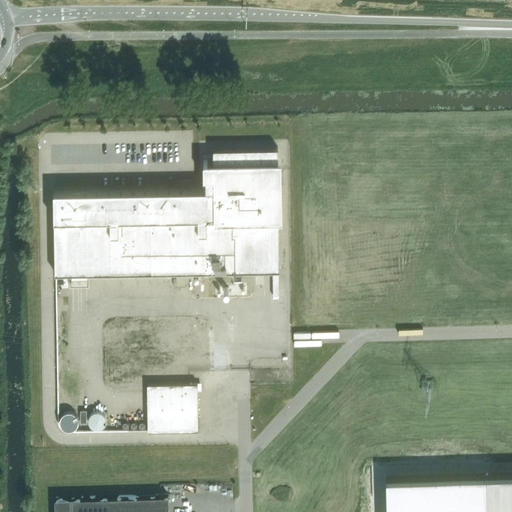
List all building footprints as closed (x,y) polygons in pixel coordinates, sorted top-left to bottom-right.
[(234,270),(242,270),(279,269),(277,147),(213,148),(213,164),(207,164),(207,160),(203,161),(203,175),(203,176),(205,176),(205,185),(205,188),(169,188),(113,189),(53,190),(54,219),(55,273),(56,273),(68,273),(87,272),(234,270)] [(130,183),(188,181),(188,175),(130,177),(130,183)] [(272,292),(272,316),(288,316),(287,291),(272,292)] [(190,382),(147,383),(147,391),(148,430),(198,430),(198,382),(191,382),(190,382)] [(89,416),(88,420),(90,424),(92,427),(96,428),(100,428),(103,426),(106,422),(106,419),(105,415),(102,412),(98,410),(95,411),(91,413),(89,416)] [(60,416),(60,420),(61,424),(64,427),(68,429),(72,428),(75,426),(77,423),(78,419),(77,415),(74,412),(70,411),(66,411),(63,413),(60,416)] [(511,511),(511,472),(484,474),(386,476),(387,511),(511,511)] [(168,511),(168,494),(161,494),(55,497),(55,511),(168,511)]
